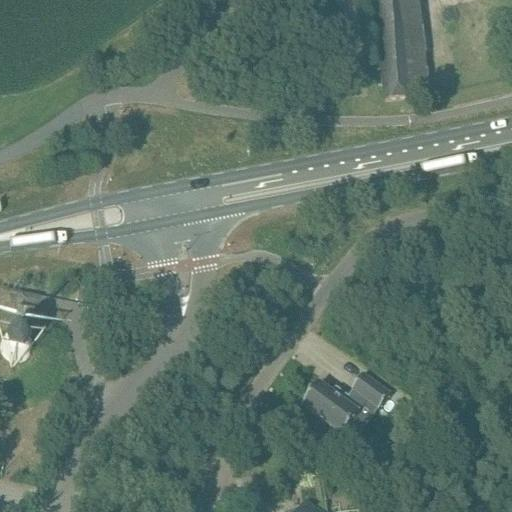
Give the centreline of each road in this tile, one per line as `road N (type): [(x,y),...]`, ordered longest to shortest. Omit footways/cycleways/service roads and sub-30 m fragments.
road 1 (unclassified): [(511,202),(393,227),(354,257),(241,413),(217,457),(203,511)]
road 2 (primary): [(511,124),(173,189)]
road 3 (primary): [(198,215),(511,154)]
road 4 (unclassified): [(0,158),(103,100),(159,98),(182,59),(237,0)]
road 5 (primary): [(173,189),(0,233)]
road 6 (primary): [(0,241),(152,224)]
road 7 (unclassified): [(363,122),(347,0)]
road 8 (unclassified): [(58,511),(90,443),(118,408)]
